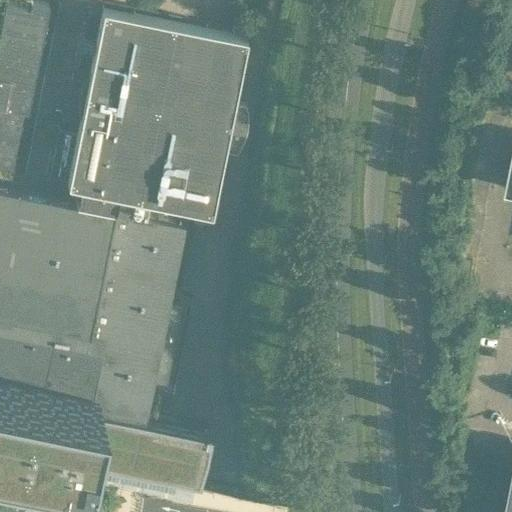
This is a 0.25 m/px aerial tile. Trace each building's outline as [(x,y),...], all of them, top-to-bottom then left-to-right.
[(47,1),(43,0),(29,0),(29,3),(15,0),(3,0),(0,18),(0,160),(11,163),(23,106),(26,107),(47,1)] [(479,142),(459,241),(471,243),(461,292),(511,302),(511,0),(507,0),(489,95),(491,96),(481,143),(479,142)] [(0,381),(97,401),(95,411),(141,421),(150,380),(165,383),(180,307),(165,304),(185,202),(208,207),(210,198),(221,143),(234,146),(237,141),(240,136),(242,131),(244,126),(245,120),(245,114),(245,109),(244,103),(243,98),(231,95),(243,31),(241,31),(230,29),(100,3),(98,13),(87,11),(75,73),(84,74),(79,90),(77,105),(78,114),(75,128),(59,125),(49,174),(78,180),(74,199),(0,183),(0,381)] [(97,401),(0,381),(0,449),(200,490),(205,465),(212,435),(157,424),(141,421),(95,411),(97,401)] [(245,511),(288,511),(290,507),(0,449),(0,511),(136,511),(141,490),(245,511)]
